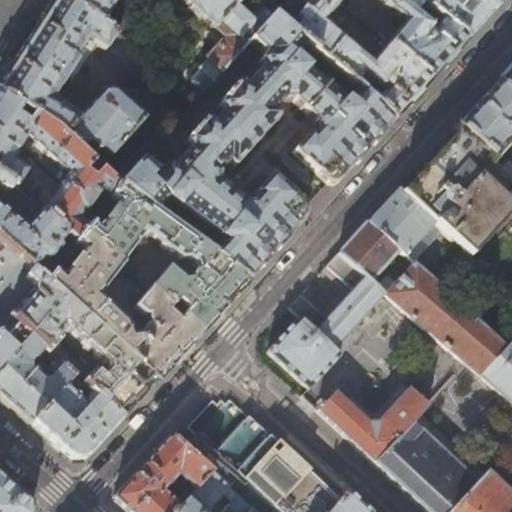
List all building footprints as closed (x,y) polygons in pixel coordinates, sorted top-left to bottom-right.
[(55,132),(79,154),(87,144),(94,151),(95,151),(97,151),(99,150),(96,154),(100,157),(103,154),(109,159),(144,121),(111,92),(98,93),(76,118),(51,101),(64,79),(69,83),(94,46),(103,52),(142,85),(156,69),(125,41),(114,31),(63,0),(53,0),(30,38),(0,83),(0,95),(19,109),(31,116),(55,132)] [(63,0),(114,31),(125,41),(131,34),(126,30),(142,9),(139,0),(180,0),(225,38),(199,67),(201,69),(191,80),(192,83),(205,92),(248,43),(270,19),(263,14),(247,0),(63,0)] [(247,0),(263,14),(273,3),(275,0),(247,0)] [(331,0),(298,0),(306,6),(294,20),(273,3),(263,14),(270,19),(304,47),(352,88),(364,74),(383,90),(372,104),(393,122),(418,95),(430,81),(386,45),(376,57),(375,55),(372,54),(368,54),(366,54),(363,55),(360,58),(321,25),(337,5),(331,0)] [(331,0),(337,5),(341,0),(374,0),(395,17),(394,19),(393,21),(393,22),(393,25),(393,28),(394,30),(395,31),(396,32),(386,45),(430,81),(443,66),(467,41),(441,21),(431,33),(412,17),(422,5),(416,0),(331,0)] [(486,20),(496,9),(484,0),(431,0),(425,7),(441,21),(467,41),(486,20)] [(503,0),(484,0),(496,9),(503,0)] [(304,47),(270,19),(248,43),(263,56),(258,63),(260,69),(243,87),(237,86),(233,91),(231,89),(220,102),(222,103),(217,109),(219,114),(210,125),(204,124),(202,127),(200,125),(185,142),(187,143),(184,147),(187,152),(171,171),(164,169),(158,177),(142,163),(118,189),(164,222),(175,209),(224,244),(212,257),(247,282),(304,220),(305,219),(305,215),(305,214),(305,212),(303,210),(270,179),(253,197),(256,200),(251,206),(250,206),(249,205),(247,205),(245,206),(243,207),(219,185),(220,183),(220,180),(220,178),(218,177),(228,165),(231,168),(234,168),(277,120),(278,117),(274,113),(284,102),(286,103),(288,104),(290,103),(292,102),(317,125),(316,126),(316,128),(316,131),(317,133),(312,139),(309,136),(292,155),(325,185),(328,186),(331,187),(333,186),(335,185),(336,184),(393,122),(372,104),(360,95),(348,107),(292,60),(304,47)] [(511,64),(495,83),(511,98),(511,64)] [(456,126),(459,130),(494,161),(511,178),(511,159),(507,163),(499,156),(511,141),(511,98),(495,83),(470,110),(456,126)] [(19,109),(0,95),(0,178),(13,187),(18,192),(28,179),(27,174),(7,161),(18,143),(57,182),(38,211),(64,235),(74,245),(82,234),(86,228),(78,221),(100,192),(109,198),(117,188),(110,183),(99,172),(92,181),(83,174),(91,165),(79,154),(55,132),(31,116),(25,125),(14,118),(19,109)] [(511,208),(478,179),(494,161),(459,130),(429,163),(400,194),(434,225),(470,258),(511,212),(511,208)] [(143,148),(110,183),(117,188),(118,189),(142,163),(150,155),(143,148)] [(0,242),(22,262),(31,270),(41,260),(42,261),(44,261),(46,261),(48,259),(57,250),(55,245),(64,235),(38,211),(18,192),(13,187),(0,178),(0,242)] [(164,222),(118,189),(117,188),(109,198),(116,204),(96,230),(89,225),(86,228),(82,234),(119,265),(144,233),(159,245),(158,246),(178,262),(185,261),(193,266),(194,273),(193,273),(191,274),(190,275),(189,277),(189,278),(189,281),(187,281),(187,282),(180,283),(180,280),(166,269),(149,290),(201,333),(235,295),(247,282),(212,257),(164,222)] [(387,201),(366,223),(398,252),(404,258),(434,225),(400,194),(396,191),(387,201)] [(380,270),(398,252),(366,223),(352,239),(326,268),(352,291),(326,320),(300,296),(289,308),(299,317),(268,351),(269,356),(308,391),(319,378),(312,372),(333,348),(335,350),(383,296),(396,283),(380,270)] [(82,234),(74,245),(73,245),(81,251),(60,278),(53,273),(45,283),(154,383),(169,367),(201,333),(149,290),(132,311),(142,319),(146,319),(147,328),(144,330),(141,332),(140,333),(139,336),(128,337),(125,325),(95,297),(119,265),(82,234)] [(0,286),(22,262),(0,242),(0,286)] [(45,283),(31,270),(22,262),(0,286),(0,309),(9,318),(30,337),(44,350),(48,354),(63,338),(59,334),(62,330),(105,370),(99,377),(92,371),(81,384),(121,420),(143,396),(154,383),(45,283)] [(412,265),(396,283),(383,296),(463,364),(462,366),(464,368),(465,366),(511,407),(511,340),(505,349),(412,265)] [(0,327),(9,318),(0,309),(0,327)] [(0,370),(30,337),(9,318),(0,327),(0,370)] [(29,367),(44,350),(30,337),(0,370),(0,397),(9,406),(31,425),(74,378),(60,365),(45,381),(39,376),(41,374),(40,371),(38,369),(35,373),(29,367)] [(319,378),(339,357),(333,351),(335,350),(333,348),(312,372),(319,378)] [(54,359),(48,354),(44,358),(50,363),(54,359)] [(70,460),(85,460),(121,420),(81,384),(74,378),(31,425),(56,448),(70,460)] [(368,424),(335,393),(316,412),(424,511),(511,511),(511,497),(485,473),(476,482),(413,424),(428,407),(408,389),(377,423),(368,424)] [(329,511),(338,501),(319,484),(247,418),(215,453),(214,454),(239,478),(274,509),(276,511),(329,511)] [(177,475),(194,491),(210,473),(201,465),(175,441),(170,437),(140,470),(113,500),(123,508),(126,511),(174,511),(178,509),(161,493),(177,475)] [(214,454),(215,453),(214,451),(201,465),(210,473),(228,490),(239,478),(214,454)] [(249,511),(251,510),(228,490),(210,473),(194,491),(178,509),(174,511),(249,511)] [(8,486),(0,478),(0,511),(28,511),(28,504),(8,486)] [(365,511),(345,493),(338,501),(329,511),(365,511)]
